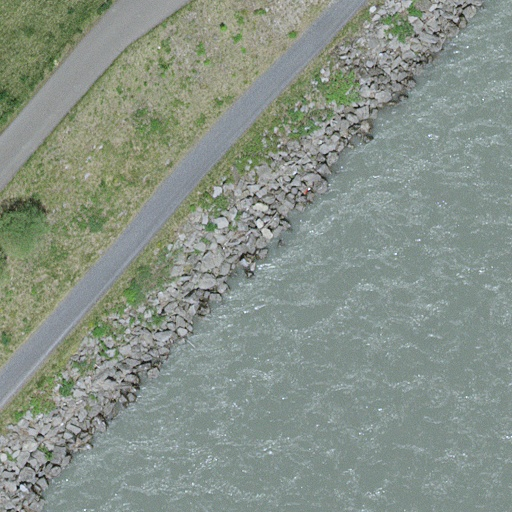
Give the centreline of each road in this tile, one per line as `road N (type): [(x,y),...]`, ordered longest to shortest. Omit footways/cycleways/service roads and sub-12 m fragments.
road 1 (track): [(0,400),(351,0)]
road 2 (track): [(103,47),(0,166)]
